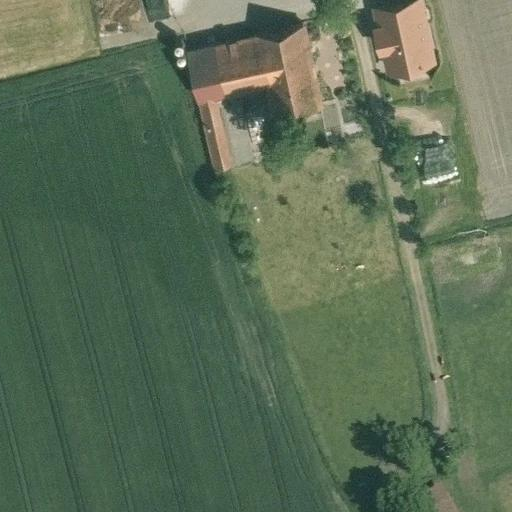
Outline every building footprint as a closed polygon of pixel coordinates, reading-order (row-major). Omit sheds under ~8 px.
[(372,0),(369,1),(380,69),(436,59),(425,0),(372,0)] [(259,31),(188,46),(215,164),(254,155),(239,88),(270,82),(266,63),(311,54),(303,20),(258,30),(259,31)] [(311,54),(266,63),(270,82),(276,111),(321,102),(311,54)] [(429,169),(430,177),(457,174),(456,166),(429,169)] [(452,511),(440,491),(418,505),(421,511),(452,511)]
